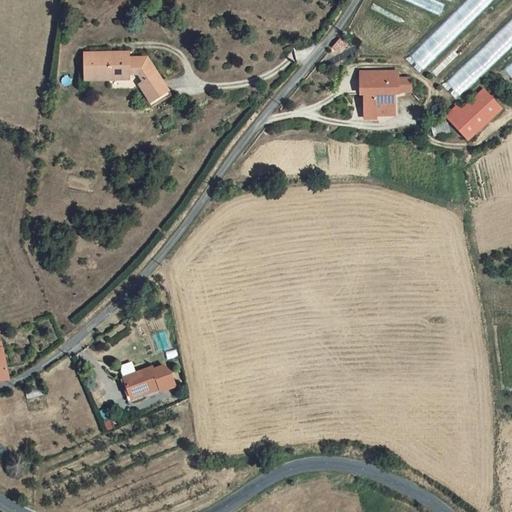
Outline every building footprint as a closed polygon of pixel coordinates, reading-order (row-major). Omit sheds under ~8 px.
[(427,68),(495,0),(468,0),(411,54),(427,68)] [(458,100),(511,50),(511,18),(440,85),(458,100)] [(341,39),(333,49),(341,56),(348,46),(341,39)] [(75,46),(76,74),(97,73),(121,72),(120,50),(119,44),(75,46)] [(130,71),(133,76),(151,66),(141,48),(120,50),(121,72),(130,71)] [(437,77),(452,60),(447,56),(432,72),(437,77)] [(153,65),(151,66),(133,76),(142,91),(162,79),(153,65)] [(380,86),(386,86),(385,83),(401,82),(401,68),(385,68),(351,68),(351,87),(357,87),(358,113),(367,113),(367,109),(380,109),(380,86)] [(121,72),(97,73),(98,83),(124,81),(138,103),(165,86),(162,79),(142,91),(133,76),(130,71),(121,72)] [(446,116),(470,142),(505,110),(489,93),(468,112),(460,104),(446,116)] [(156,366),(126,378),(135,399),(164,387),(165,390),(179,384),(174,371),(169,369),(159,374),(156,366)]
